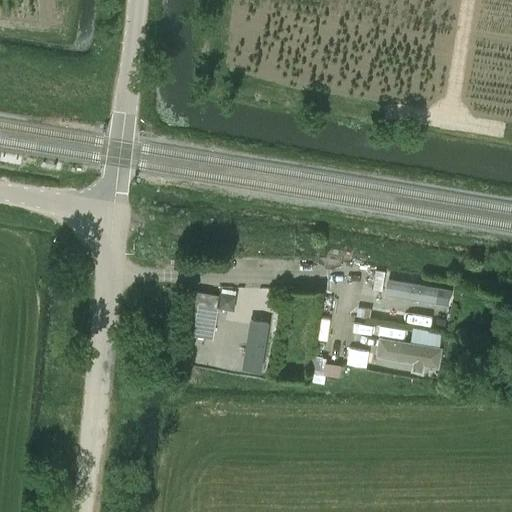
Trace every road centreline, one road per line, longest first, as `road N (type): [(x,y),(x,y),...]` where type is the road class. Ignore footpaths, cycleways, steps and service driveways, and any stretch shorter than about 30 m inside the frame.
road 1 (unclassified): [(85,511),(109,258)]
road 2 (unclassified): [(112,212),(136,0)]
road 3 (unclassified): [(109,258),(311,272)]
